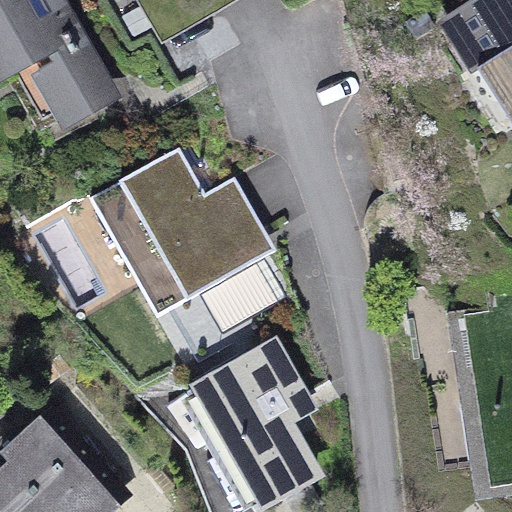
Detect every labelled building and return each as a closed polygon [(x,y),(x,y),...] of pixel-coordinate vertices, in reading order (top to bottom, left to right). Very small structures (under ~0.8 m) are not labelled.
[(69,0),(0,0),(0,107),(39,85),(69,137),(130,102),(69,0)] [(511,0),(491,0),(455,22),(511,117),(511,0)] [(186,155),(103,204),(177,331),(289,266),(247,193),(218,210),(186,155)] [(280,346),(182,407),(248,511),(325,511),(289,455),(332,428),(280,346)] [(123,511),(126,509),(43,431),(0,476),(0,511),(123,511)]
